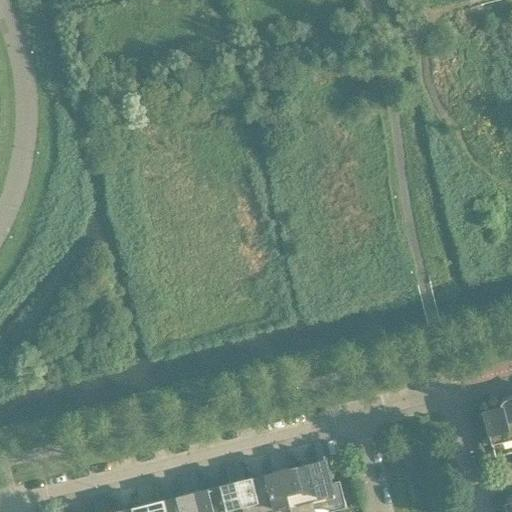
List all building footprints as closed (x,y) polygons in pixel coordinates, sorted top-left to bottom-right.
[(502,405),(501,406),(501,409),(479,414),(488,428),(493,452),(511,447),(511,404),(511,399),(508,400),(506,401),(505,401),(503,403),(503,404),(502,405)] [(326,460),(303,466),(315,511),(333,511),(347,509),(340,482),(332,484),(326,460)] [(315,511),(303,466),(281,471),(291,511),(315,511)] [(291,511),(281,471),(259,477),(267,511),(291,511)] [(267,511),(259,477),(237,483),(244,511),(267,511)] [(244,511),(237,483),(215,488),(220,511),(244,511)] [(220,511),(215,488),(193,494),(197,511),(220,511)] [(197,511),(193,494),(171,499),(173,511),(197,511)] [(173,511),(171,499),(149,505),(150,511),(173,511)]
